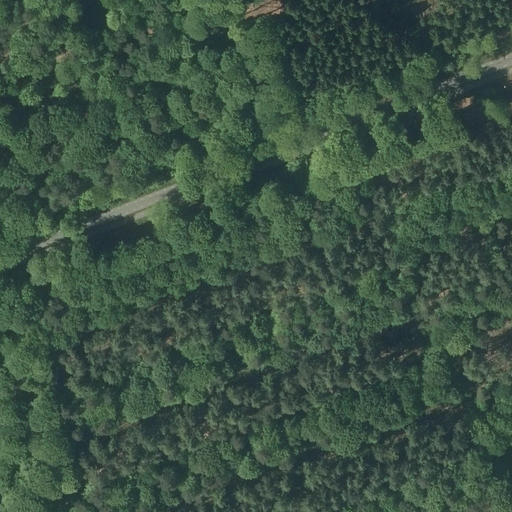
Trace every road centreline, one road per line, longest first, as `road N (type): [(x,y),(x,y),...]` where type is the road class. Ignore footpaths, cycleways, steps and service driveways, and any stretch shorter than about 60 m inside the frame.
road 1 (tertiary): [(0,259),(511,58)]
road 2 (track): [(47,511),(0,315)]
road 3 (track): [(223,0),(276,150)]
